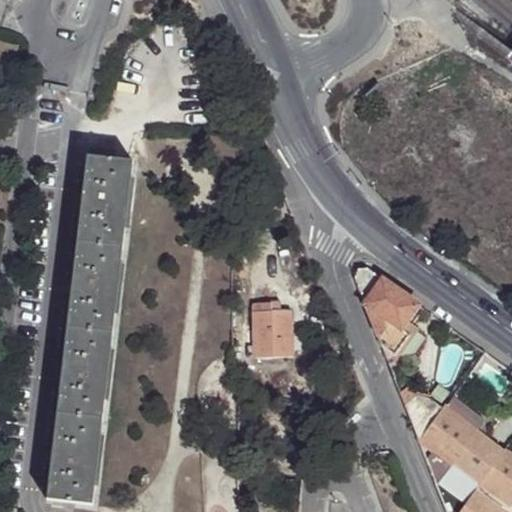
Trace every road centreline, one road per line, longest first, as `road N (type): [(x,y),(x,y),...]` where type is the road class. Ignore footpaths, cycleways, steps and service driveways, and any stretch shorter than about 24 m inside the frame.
road 1 (residential): [(350,211),(334,260),(340,284),(431,511)]
road 2 (secondary): [(350,211),(511,335)]
road 3 (secondary): [(279,78),(305,146),(350,211)]
road 4 (residential): [(279,78),(345,49),(370,0)]
